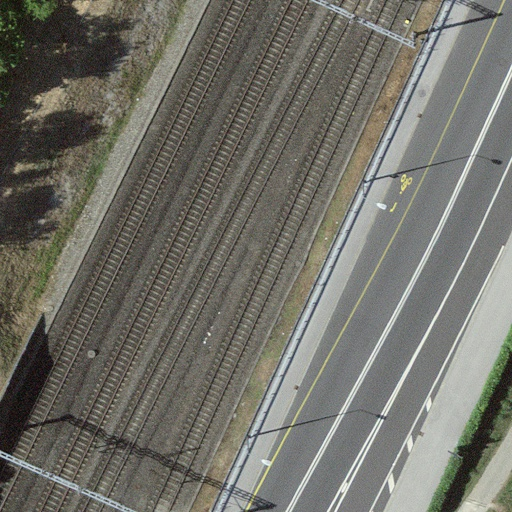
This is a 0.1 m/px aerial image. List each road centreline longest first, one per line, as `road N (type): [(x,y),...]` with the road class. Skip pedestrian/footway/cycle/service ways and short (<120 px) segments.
road 1 (primary): [(449,215),(291,511)]
road 2 (residential): [(351,511),(449,215)]
road 3 (primary): [(511,76),(449,215)]
